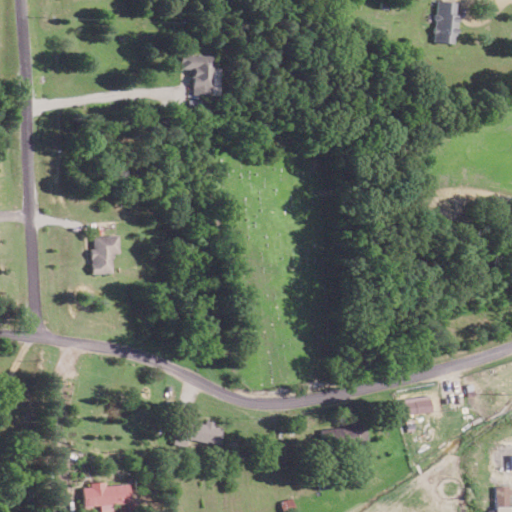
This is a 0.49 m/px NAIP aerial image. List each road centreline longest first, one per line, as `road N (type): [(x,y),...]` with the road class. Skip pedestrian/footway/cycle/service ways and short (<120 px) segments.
road 1 (residential): [(0,335),(151,359),(254,405),(378,385),(511,348)]
road 2 (residential): [(21,0),(36,338)]
